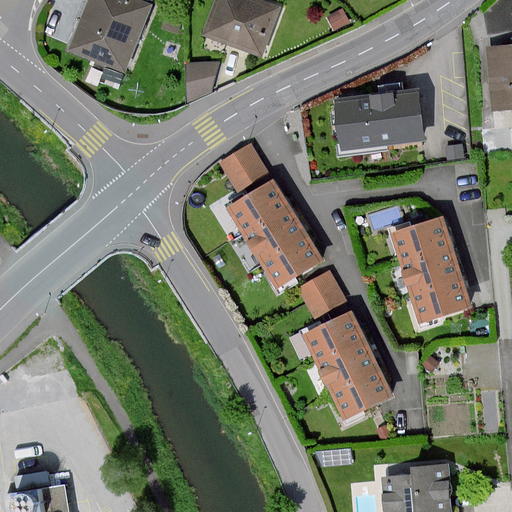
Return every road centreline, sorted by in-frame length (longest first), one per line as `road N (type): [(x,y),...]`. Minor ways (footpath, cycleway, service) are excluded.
road 1 (residential): [(133,188),(245,377),(309,511)]
road 2 (tertiary): [(227,118),(451,0)]
road 3 (residential): [(0,59),(89,132),(133,188)]
road 4 (tertiary): [(133,188),(0,310)]
